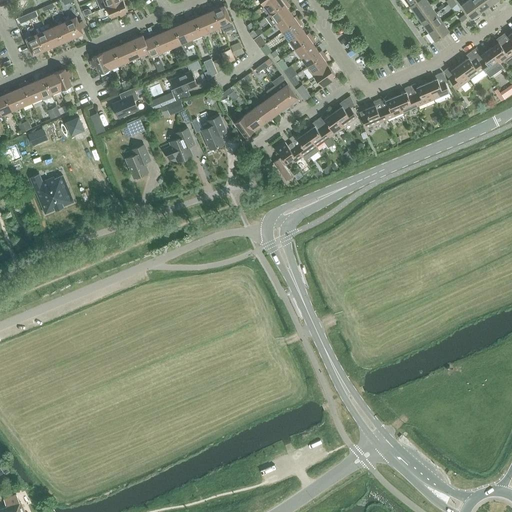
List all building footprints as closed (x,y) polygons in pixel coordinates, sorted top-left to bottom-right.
[(96,0),(100,10),(107,7),(123,0),(96,0)] [(124,0),(123,0),(107,7),(111,17),(120,13),(122,17),(128,14),(126,10),(128,10),(124,0)] [(281,0),(268,0),(263,4),(269,13),(286,1),(285,0),(282,0),(281,0)] [(417,0),(410,6),(416,15),(430,5),(426,0),(417,0)] [(480,12),(471,0),(468,0),(462,5),(471,18),(480,12)] [(485,0),(471,0),(480,12),(489,6),(485,0)] [(286,1),(269,13),(275,22),(290,12),(286,6),(289,5),(286,1)] [(218,5),(214,7),(222,26),(221,26),(223,32),(235,27),(225,5),(219,8),(218,5)] [(416,15),(422,23),(436,13),(430,5),(416,15)] [(212,11),(205,14),(212,30),(221,26),(222,26),(214,7),(211,8),(212,11)] [(35,10),(27,14),(29,19),(37,16),(35,10)] [(98,11),(89,15),(91,20),(100,16),(98,11)] [(290,12),(275,22),(282,31),(299,19),(297,16),(294,18),(290,12)] [(422,23),(429,32),(442,22),(436,13),(422,23)] [(27,14),(17,18),(20,23),(29,19),(27,14)] [(198,14),(194,15),(202,34),(212,30),(205,14),(199,16),(198,14)] [(69,15),(65,16),(67,20),(71,29),(74,37),(84,32),(82,27),(85,26),(83,20),(80,21),(77,16),(70,19),(69,15)] [(192,19),(185,22),(192,39),(202,34),(194,15),(190,17),(192,19)] [(299,19),(282,31),(288,40),(303,30),(299,24),(301,22),(299,19)] [(67,20),(57,25),(64,41),(74,37),(67,20)] [(174,24),(182,43),(184,47),(194,43),(192,39),(185,22),(179,25),(178,22),(174,24)] [(442,22),(429,32),(435,41),(449,31),(442,22)] [(48,24),(45,25),(54,45),(64,41),(57,25),(50,28),(48,24)] [(172,28),(165,31),(172,47),(182,43),(174,24),(171,25),(172,28)] [(42,31),(37,33),(44,50),(54,45),(45,25),(40,27),(42,31)] [(303,30),(288,40),(294,49),(312,37),(309,34),(307,36),(303,30)] [(158,31),(154,32),(162,51),(172,47),(165,31),(159,33),(158,31)] [(253,31),(249,33),(253,39),(257,36),(253,31)] [(506,31),(501,35),(511,51),(511,32),(509,35),(506,31)] [(144,34),(143,35),(152,56),(162,51),(154,32),(150,34),(152,36),(146,39),(144,34)] [(44,50),(37,33),(27,38),(34,54),(44,50)] [(136,34),(132,36),(141,56),(150,52),(152,56),(143,35),(137,37),(136,34)] [(257,36),(253,39),(259,48),(266,43),(260,34),(257,36)] [(499,42),(490,49),(500,63),(505,59),(507,62),(509,63),(511,63),(511,62),(511,51),(501,35),(496,39),(499,42)] [(130,40),(123,43),(131,60),(141,56),(132,36),(129,37),(130,40)] [(312,37),(294,49),(301,58),(315,47),(311,42),(314,40),(312,37)] [(243,53),(239,42),(230,46),(235,56),(243,53)] [(116,43),(112,45),(121,64),(131,60),(123,43),(117,46),(116,43)] [(265,44),(260,48),(265,55),(269,52),(270,51),(265,44)] [(110,49),(103,52),(111,68),(121,64),(112,45),(109,46),(110,49)] [(315,47),(301,58),(307,67),(324,55),(322,51),(319,53),(315,47)] [(235,59),(230,49),(220,53),(225,63),(235,59)] [(471,51),(484,69),(486,73),(500,63),(490,49),(482,54),(479,51),(474,55),(472,51),(471,51)] [(468,58),(460,64),(470,79),(481,71),(484,69),(471,51),(466,55),(468,58)] [(111,68),(103,52),(94,56),(95,58),(91,60),(93,66),(97,64),(101,73),(111,68)] [(324,55),(307,67),(314,76),(328,65),(324,59),(326,57),(324,55)] [(198,59),(192,61),(195,68),(201,66),(198,59)] [(281,59),(277,62),(283,71),(288,67),(282,59),(281,59)] [(161,62),(155,64),(158,72),(164,69),(161,62)] [(470,79),(460,64),(450,71),(448,68),(444,71),(450,79),(449,79),(456,89),(470,79)] [(288,67),(283,71),(289,79),(294,76),(297,74),(291,65),(288,67)] [(328,65),(314,76),(322,88),(329,83),(335,79),(332,76),(335,74),(333,72),(331,70),(328,65)] [(66,68),(56,73),(63,89),(73,84),(69,76),(73,74),(71,69),(67,71),(66,68)] [(207,70),(204,72),(205,75),(207,79),(207,80),(212,76),(210,71),(209,70),(207,70)] [(172,92),(150,101),(153,110),(175,101),(188,96),(185,89),(197,84),(192,71),(172,80),(176,88),(171,90),(172,92)] [(48,72),(44,74),(53,93),(63,89),(56,73),(49,75),(48,72)] [(436,79),(426,83),(433,100),(450,93),(445,82),(447,81),(442,72),(435,75),(436,79)] [(42,78),(36,81),(43,97),(53,93),(44,74),(41,75),(42,78)] [(294,76),(289,79),(294,86),(299,83),(294,76)] [(28,81),(24,82),(32,102),(43,97),(36,81),(29,84),(28,81)] [(22,87),(16,90),(22,106),(32,102),(24,82),(21,84),(22,87)] [(289,83),(280,90),(290,104),(299,98),(289,83)] [(409,86),(413,95),(418,106),(433,100),(426,83),(417,87),(415,84),(409,86)] [(119,94),(122,100),(113,104),(119,117),(138,109),(135,100),(139,98),(134,88),(119,94)] [(498,88),(494,90),(501,101),(505,98),(500,92),(498,88)] [(8,90),(4,91),(12,110),(22,106),(16,90),(10,92),(9,89),(8,90)] [(280,90),(271,96),(281,111),(290,104),(280,90)] [(3,95),(0,96),(0,108),(2,114),(12,110),(4,91),(1,92),(3,95)] [(306,91),(300,95),(304,100),(310,96),(306,91)] [(406,92),(396,96),(403,113),(418,106),(413,95),(408,97),(406,92)] [(271,96),(262,102),(272,117),(281,111),(271,96)] [(342,106),(334,112),(344,127),(358,117),(352,108),(355,105),(351,96),(340,103),(342,106)] [(379,99),(382,107),(387,119),(403,113),(396,96),(386,100),(385,97),(379,99)] [(180,99),(166,105),(170,114),(184,108),(180,99)] [(262,102),(253,109),(263,123),(272,117),(262,102)] [(387,119),(382,107),(377,110),(375,105),(365,109),(367,114),(361,117),(366,128),(387,119)] [(56,106),(47,110),(51,118),(60,114),(56,106)] [(253,109),(244,115),(254,130),(263,123),(253,109)] [(323,116),(318,119),(330,137),(344,127),(334,112),(325,118),(323,116)] [(254,130),(244,115),(235,122),(245,136),(254,130)] [(71,135),(84,129),(79,116),(65,122),(71,135)] [(126,122),(132,135),(145,130),(139,116),(135,118),(135,119),(126,122)] [(219,135),(226,132),(219,117),(209,122),(211,127),(202,131),(210,150),(223,144),(219,135)] [(201,130),(197,119),(191,121),(196,132),(201,130)] [(315,126),(306,132),(317,146),(324,141),(327,146),(333,142),(330,138),(330,137),(318,119),(312,123),(315,126)] [(28,121),(19,125),(22,131),(31,127),(28,121)] [(102,124),(95,128),(97,134),(105,131),(102,124)] [(43,128),(28,134),(32,146),(47,139),(43,128)] [(168,160),(176,157),(179,162),(191,157),(187,147),(194,144),(187,129),(177,133),(179,139),(162,146),(168,160)] [(300,143),(296,146),(303,156),(302,156),(304,160),(319,150),(317,146),(306,132),(297,138),(300,143)] [(303,156),(296,146),(291,149),(286,141),(276,148),(281,156),(273,161),(286,180),(291,176),(283,165),(295,157),(297,160),(302,156),(303,156)] [(144,163),(150,161),(144,146),(133,150),(135,155),(127,159),(135,178),(148,173),(144,163)] [(39,174),(30,177),(45,213),(44,213),(45,214),(46,214),(46,213),(73,202),(74,202),(74,201),(73,201),(62,175),(54,178),(54,176),(42,181),(39,174)] [(2,462),(0,463),(0,467),(4,474),(9,471),(2,462)] [(0,509),(0,511),(24,511),(20,502),(19,503),(16,495),(4,500),(7,507),(0,509)]
